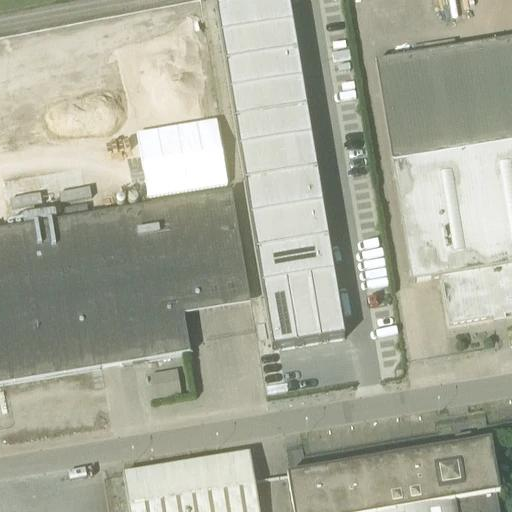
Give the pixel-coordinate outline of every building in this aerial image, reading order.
[(205,0),(208,10),(254,0),(253,0),(205,0)] [(292,28),(287,0),(284,0),(215,12),(220,42),(293,30),(292,28)] [(297,56),(293,30),(220,42),(224,70),(297,58),(297,56)] [(441,280),(449,328),(511,317),(511,42),(375,65),(391,165),(411,285),(441,280)] [(302,84),(297,58),(224,70),(229,98),(302,86),(302,84)] [(306,112),(302,86),(229,98),(234,126),(307,114),(306,112)] [(335,97),(357,204),(377,200),(355,93),(335,97)] [(311,141),(307,114),(234,126),(238,155),(311,142),(311,141)] [(316,169),(311,142),(238,155),(244,189),(317,177),(316,169)] [(320,197),(317,177),(244,189),(250,223),(323,211),(320,197)] [(46,381),(189,357),(181,308),(248,297),(232,196),(21,230),(46,381)] [(323,211),(250,223),(255,257),(328,245),(325,225),(323,211)] [(0,388),(46,381),(21,230),(0,233),(0,388)] [(330,253),(328,245),(255,257),(261,294),(286,290),(310,286),(334,282),(330,253)] [(344,342),(334,282),(310,286),(320,346),(344,342)] [(320,346),(310,286),(286,290),(296,350),(320,346)] [(296,350),(286,290),(261,294),(271,354),(296,350)] [(441,305),(425,306),(430,355),(446,353),(441,305)] [(155,401),(181,396),(177,371),(150,376),(155,401)] [(496,511),(494,497),(499,496),(490,443),(286,478),(291,511),(496,511)] [(241,487),(253,485),(249,457),(236,459),(241,487)] [(257,511),(253,485),(241,487),(236,459),(122,478),(128,511),(257,511)]
